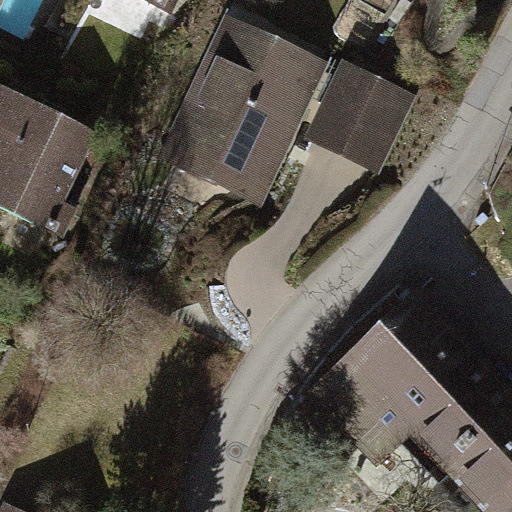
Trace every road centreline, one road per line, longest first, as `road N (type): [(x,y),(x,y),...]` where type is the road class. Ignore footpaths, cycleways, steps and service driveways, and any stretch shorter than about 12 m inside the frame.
road 1 (residential): [(202,511),(225,447),(278,346),(416,214)]
road 2 (residential): [(416,214),(459,159),(511,65)]
road 3 (residential): [(416,214),(511,328)]
